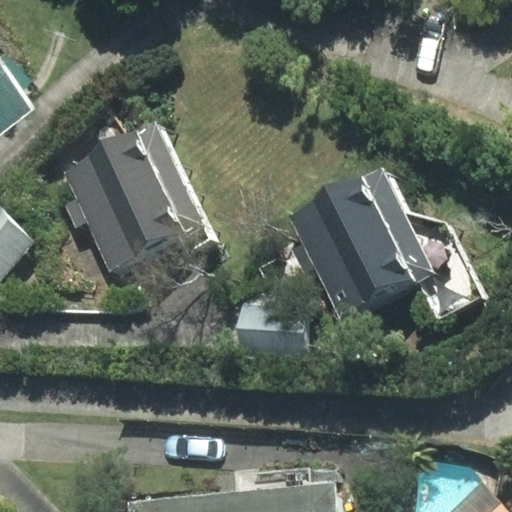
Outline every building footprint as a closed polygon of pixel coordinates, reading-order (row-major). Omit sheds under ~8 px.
[(0,131),(26,109),(0,79),(0,131)] [(210,240),(155,124),(61,168),(75,198),(64,203),(76,227),(88,221),(110,269),(188,233),(195,247),(210,240)] [(405,214),(382,168),(287,216),(340,321),(420,281),(439,318),(482,297),(445,224),(405,214)] [(0,279),(33,242),(0,212),(0,279)] [(309,306),(241,304),(239,353),(307,355),(309,306)] [(333,511),(332,486),(128,502),(128,511),(333,511)]
